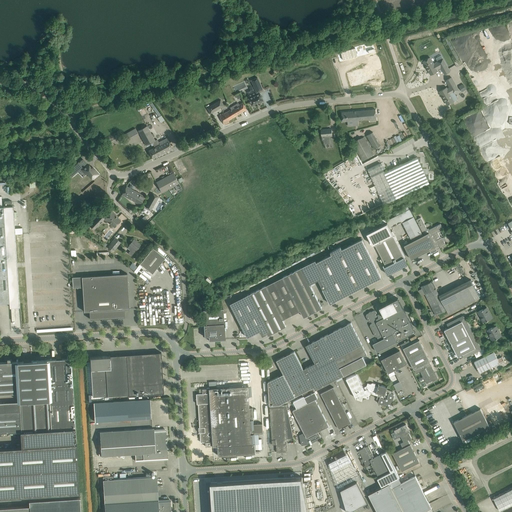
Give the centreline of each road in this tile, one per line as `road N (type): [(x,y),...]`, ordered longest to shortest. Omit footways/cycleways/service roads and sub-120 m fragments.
road 1 (unclassified): [(404,93),(285,106),(126,175),(113,173)]
road 2 (unclassified): [(176,355),(265,349),(403,280)]
road 3 (unclassified): [(183,471),(296,463),(411,406)]
road 4 (unclassified): [(0,343),(156,332),(176,355)]
road 5 (unclassified): [(482,244),(404,93)]
road 6 (unclassified): [(411,406),(447,388),(451,373),(403,280)]
road 7 (unclassified): [(113,173),(46,97),(0,81)]
road 8 (unknown): [(33,340),(22,220)]
